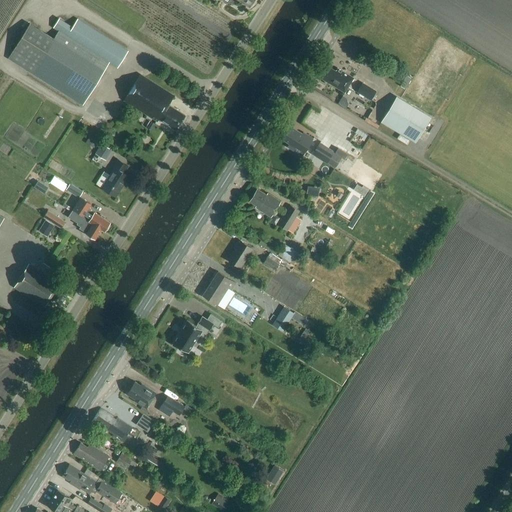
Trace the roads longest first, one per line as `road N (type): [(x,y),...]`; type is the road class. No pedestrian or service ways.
road 1 (primary): [(16,511),(340,0)]
road 2 (unclassified): [(0,430),(271,0)]
road 3 (track): [(287,83),(511,214)]
